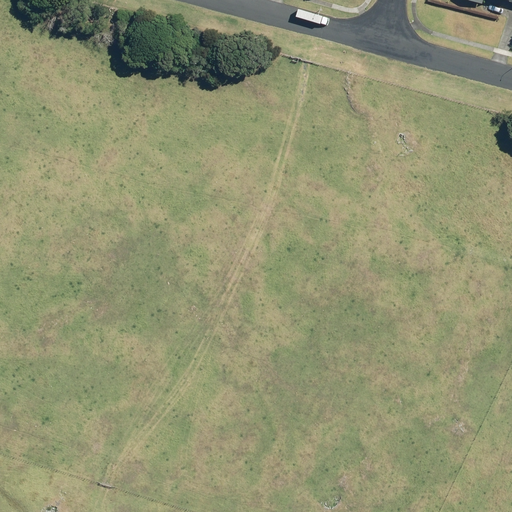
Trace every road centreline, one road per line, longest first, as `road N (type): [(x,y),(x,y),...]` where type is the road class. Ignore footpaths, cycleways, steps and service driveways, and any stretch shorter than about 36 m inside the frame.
road 1 (residential): [(226,0),(382,42)]
road 2 (residential): [(382,42),(511,77)]
